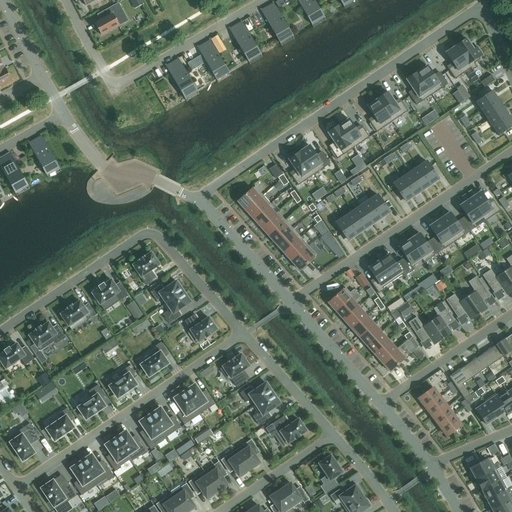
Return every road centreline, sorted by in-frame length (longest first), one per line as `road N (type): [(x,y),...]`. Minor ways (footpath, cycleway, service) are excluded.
road 1 (residential): [(511,80),(484,14),(475,10),(195,199)]
road 2 (residential): [(243,334),(150,233),(0,331)]
road 3 (residential): [(15,488),(243,334)]
road 4 (residential): [(65,0),(112,87),(263,0)]
road 5 (residential): [(290,302),(511,153)]
road 6 (residential): [(195,199),(140,171),(101,163),(64,115)]
road 7 (residential): [(379,404),(511,316)]
road 8 (residential): [(290,302),(195,199)]
road 9 (residential): [(333,434),(219,511)]
road 10 (residential): [(379,404),(290,302)]
road 11 (residential): [(333,434),(243,334)]
